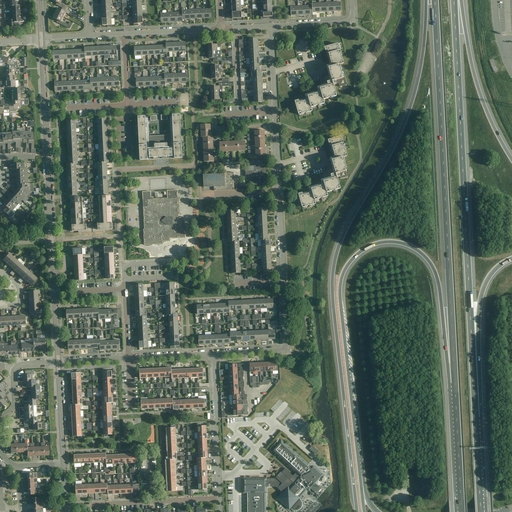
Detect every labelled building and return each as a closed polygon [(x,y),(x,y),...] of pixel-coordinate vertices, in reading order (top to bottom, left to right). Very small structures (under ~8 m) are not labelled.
[(56,5),(62,8),(63,8),(66,10),(68,7),(64,5),(61,3),(62,0),(52,0),(57,3),(56,5)] [(261,20),(268,19),(268,17),(273,17),(272,4),(263,5),(263,15),(261,15),(261,20)] [(13,14),(19,14),(23,14),(22,9),(19,9),(19,6),(9,7),(4,7),(4,10),(9,10),(9,9),(12,9),(13,14)] [(298,16),(298,7),(291,7),(291,8),(288,8),(288,13),(291,13),(291,16),(298,16)] [(56,13),(64,17),(66,13),(71,15),(72,13),(66,10),(63,8),(62,8),(62,10),(58,8),(56,13)] [(242,21),(241,12),(232,12),(232,19),(237,19),(237,21),(242,21)] [(64,17),(56,13),(53,18),(58,20),(57,22),(70,29),(72,23),(70,22),(69,25),(62,21),(64,17)] [(169,22),(168,13),(161,14),(161,15),(158,15),(158,19),(161,19),(161,23),(169,22)] [(15,20),(15,22),(18,22),(23,22),(23,17),(19,17),(19,14),(13,14),(4,15),(4,18),(9,18),(9,17),(13,17),(13,20),(13,21),(15,20)] [(143,24),(143,17),(133,18),(134,26),(138,26),(138,24),(143,24)] [(112,27),(111,19),(102,19),(103,26),(107,26),(107,28),(112,27)] [(217,41),(217,45),(208,45),(209,52),(217,51),(217,47),(221,47),(220,44),(227,43),(226,40),(217,41)] [(185,42),(179,43),(179,52),(188,51),(188,47),(186,47),(185,42)] [(334,85),(337,84),(339,84),(340,87),(347,85),(345,78),(343,78),(342,76),(343,76),(340,68),(339,68),(339,66),(342,65),(342,62),(343,61),(338,44),(324,47),(326,51),(328,50),(332,67),(329,68),(332,79),(328,80),(328,82),(327,82),(328,85),(331,84),(331,86),(320,89),(321,93),(308,96),(309,100),(300,103),(299,100),(295,101),(298,114),(301,113),(301,114),(310,112),(309,110),(312,110),(311,106),(313,105),(314,106),(322,104),(322,103),(325,102),(324,98),(326,98),(326,99),(334,97),(334,95),(337,95),(334,85)] [(217,51),(209,52),(209,58),(218,58),(218,62),(221,61),(221,62),(228,61),(227,58),(221,59),(220,55),(218,55),(217,51)] [(2,58),(2,67),(5,67),(11,60),(8,57),(8,58),(2,58)] [(11,60),(5,67),(5,69),(14,69),(17,68),(17,62),(14,62),(11,60)] [(189,79),(189,78),(189,74),(186,75),(186,73),(179,74),(179,83),(187,83),(186,79),(189,79)] [(97,78),(98,87),(105,87),(105,78),(99,78),(99,76),(100,76),(100,74),(97,74),(97,78)] [(136,87),(144,87),(143,78),(138,78),(138,75),(135,75),(135,78),(136,78),(136,87)] [(219,83),(219,87),(210,87),(211,94),(220,93),(223,92),(222,87),(229,86),(229,82),(222,82),(219,83)] [(11,101),(11,104),(18,110),(21,107),(20,101),(11,101)] [(11,104),(9,104),(9,113),(9,117),(12,117),(12,113),(15,113),(18,110),(11,104)] [(140,160),(153,160),(168,159),(182,158),(180,114),(172,115),(172,117),(170,117),(171,135),(149,136),(148,118),(145,119),(145,116),(138,117),(140,160)] [(335,171),(331,172),(332,175),(331,175),(332,178),(335,177),(335,178),(324,181),(325,185),(312,189),(313,193),(303,195),(303,193),(299,194),(302,206),(305,205),(305,207),(313,204),(313,203),(316,202),(315,198),(317,198),(317,199),(326,197),(325,196),(328,195),(327,191),(329,190),(330,191),(338,189),(338,188),(340,187),(338,178),(340,177),(340,179),(348,177),(346,171),(345,168),(346,168),(344,160),(343,160),(342,158),(346,157),(345,154),(346,154),(342,136),(328,140),(329,144),(332,143),(336,159),(332,160),(335,171)] [(265,186),(265,183),(266,183),(265,181),(264,177),(267,176),(266,168),(260,168),(260,166),(245,167),(246,179),(250,178),(250,187),(251,187),(251,185),(259,185),(259,187),(265,186)] [(214,187),(214,191),(235,190),(234,172),(224,173),(224,174),(203,175),(204,187),(214,187)] [(18,187),(17,189),(25,196),(27,197),(32,191),(29,191),(18,187)] [(25,196),(17,189),(15,191),(11,188),(10,189),(14,193),(22,200),(25,196)] [(162,241),(170,241),(170,239),(185,238),(184,217),(179,218),(177,190),(167,191),(167,198),(151,199),(150,192),(142,192),(144,230),(143,230),(144,237),(144,245),(162,244),(162,241)] [(8,191),(6,193),(18,204),(22,200),(14,193),(12,195),(8,191)] [(18,204),(6,193),(5,195),(9,198),(7,200),(7,201),(15,208),(18,204)] [(4,204),(4,205),(12,212),(12,211),(15,208),(7,201),(7,200),(3,197),(1,199),(6,202),(4,204)] [(12,212),(4,205),(4,204),(3,205),(4,205),(3,207),(6,209),(4,211),(10,218),(12,218),(14,215),(14,214),(12,212)] [(112,229),(112,217),(100,218),(100,224),(98,224),(98,228),(93,229),(93,232),(106,232),(106,230),(112,229)] [(83,219),(72,220),(72,231),(79,231),(79,233),(92,233),(92,229),(87,229),(86,224),(84,225),(83,219)] [(109,245),(104,245),(105,254),(114,253),(113,247),(109,247),(109,245)] [(78,248),(73,249),(73,255),(83,255),(82,246),(78,246),(78,248)] [(7,264),(13,257),(9,253),(7,255),(6,254),(3,257),(4,258),(3,260),(7,264)] [(17,261),(13,257),(7,264),(3,268),(5,269),(9,265),(11,267),(17,261)] [(21,264),(17,261),(11,267),(14,269),(10,274),(11,275),(21,264)] [(19,274),(25,268),(21,264),(11,275),(13,276),(17,272),(19,274)] [(29,271),(25,268),(19,274),(22,277),(18,281),(19,282),(29,271)] [(33,275),(29,271),(19,282),(21,284),(25,280),(27,282),(33,275)] [(33,275),(27,282),(31,285),(33,284),(34,285),(37,282),(35,281),(37,279),(33,275)] [(195,315),(204,314),(203,305),(197,305),(197,310),(195,310),(195,315)] [(206,345),(205,336),(196,336),(197,341),(199,341),(199,345),(206,345)] [(171,349),(175,349),(175,346),(180,346),(179,340),(170,340),(171,349)] [(148,341),(139,342),(139,348),(144,348),(144,350),(149,350),(148,341)] [(275,362),(270,362),(271,371),(274,371),(274,373),(275,374),(276,374),(276,372),(276,371),(278,371),(278,367),(276,367),(275,362)] [(203,368),(197,368),(197,377),(206,377),(205,373),(203,373),(203,368)] [(107,371),(107,369),(103,369),(103,378),(112,377),(112,371),(107,371)] [(81,379),(81,370),(77,371),(77,373),(72,373),(72,380),(81,379)] [(25,371),(25,375),(22,375),(23,380),(18,380),(18,382),(23,382),(27,382),(27,381),(35,380),(32,380),(32,375),(34,375),(34,371),(25,371)] [(0,399),(2,398),(2,399),(5,396),(9,393),(7,391),(4,395),(1,392),(4,389),(1,392),(1,391),(0,391),(0,399)] [(2,398),(0,399),(0,407),(3,405),(3,406),(9,401),(8,399),(5,402),(2,399),(5,396),(2,399),(2,398)] [(198,399),(199,408),(205,408),(205,403),(207,403),(207,399),(198,399)] [(201,426),(201,424),(197,424),(198,433),(207,432),(206,426),(201,426)] [(166,428),(166,434),(176,434),(175,425),(171,425),(171,428),(166,428)] [(113,435),(113,428),(104,429),(104,437),(108,437),(108,435),(113,435)] [(78,439),(82,438),(82,430),(72,430),(73,437),(78,436),(78,439)] [(320,472),(314,467),(314,466),(311,469),(310,468),(311,467),(310,466),(310,467),(307,465),(308,464),(304,461),(303,462),(302,460),(303,459),(299,456),(298,457),(297,456),(298,455),(294,452),(294,453),(292,452),(293,451),(290,448),(289,449),(287,447),(288,447),(285,444),(284,444),(283,443),(283,442),(281,440),(276,445),(277,446),(270,453),(271,453),(272,451),(275,453),(274,454),(276,456),(276,455),(278,456),(277,457),(280,460),(281,459),(283,461),(282,461),(285,464),(286,463),(288,465),(287,466),(290,469),(291,468),(292,469),(291,470),(295,473),(295,472),(296,473),(293,476),(285,469),(276,478),(267,478),(267,475),(266,475),(266,478),(253,478),(253,477),(242,477),(242,483),(243,483),(243,493),(246,493),(246,494),(245,511),(266,511),(266,494),(263,494),(263,493),(269,493),(267,493),(267,489),(270,489),(270,487),(276,487),(282,493),(277,499),(289,510),(290,509),(291,510),(294,511),(296,511),(299,511),(301,509),(302,506),(303,504),(302,501),(300,499),(300,498),(308,489),(310,491),(312,489),(311,488),(313,486),(314,486),(316,484),(315,483),(317,481),(318,482),(320,479),(320,478),(322,476),(322,477),(324,475),(322,474),(322,475),(319,473),(320,472)] [(312,444),(309,448),(315,453),(318,450),(312,444)]
